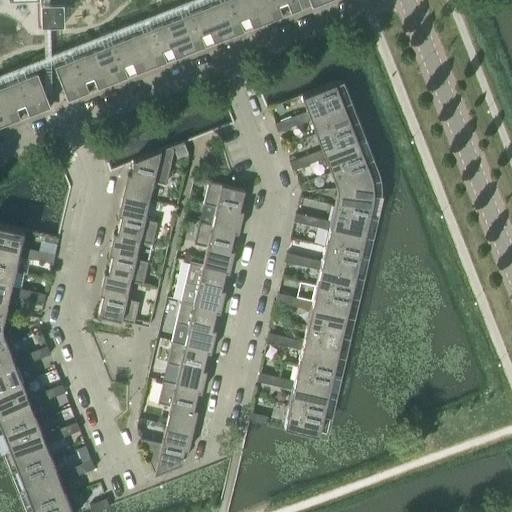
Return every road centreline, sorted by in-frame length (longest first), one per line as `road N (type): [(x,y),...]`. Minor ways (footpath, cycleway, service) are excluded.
road 1 (residential): [(217,458),(275,195),(235,61)]
road 2 (residential): [(131,490),(70,315),(97,182),(76,123)]
road 3 (tertiary): [(511,255),(414,0)]
road 4 (residential): [(76,123),(235,61)]
road 5 (residential): [(235,61),(394,0)]
